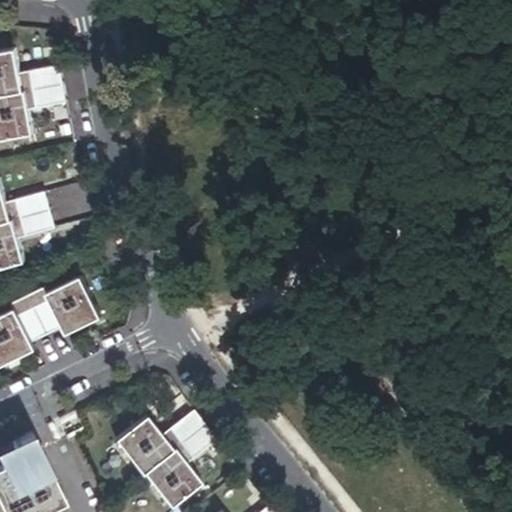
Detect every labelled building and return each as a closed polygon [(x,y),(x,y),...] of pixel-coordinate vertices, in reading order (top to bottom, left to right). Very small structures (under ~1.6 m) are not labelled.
[(22,72),(17,48),(0,50),(0,138),(33,133),(29,109),(68,101),(61,65),(22,72)] [(9,201),(2,177),(0,177),(0,267),(24,261),(19,238),(58,227),(48,191),(9,201)] [(18,307),(0,315),(0,358),(3,364),(39,348),(35,340),(65,325),(69,333),(80,328),(103,316),(84,276),(50,292),(47,287),(15,302),(18,307)] [(162,434),(146,414),(116,438),(142,472),(144,471),(171,505),(202,481),(187,462),(217,439),(194,409),(162,434)] [(39,511),(64,499),(31,433),(15,441),(22,456),(0,467),(0,498),(6,511),(39,511)]
